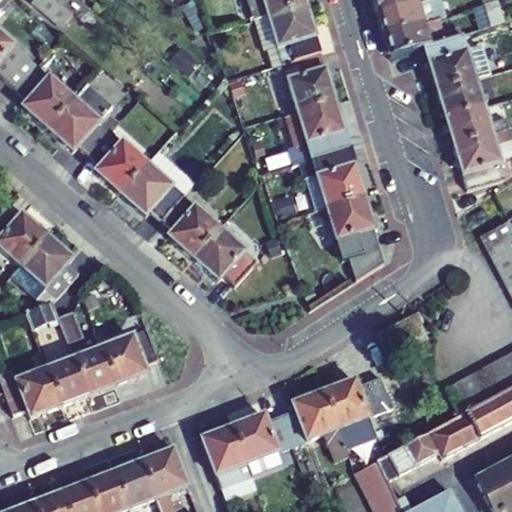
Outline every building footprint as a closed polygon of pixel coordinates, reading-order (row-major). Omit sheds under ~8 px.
[(57,5),(50,0),(32,0),(34,1),(30,6),(61,31),(72,18),(61,9),(57,5)] [(68,0),(61,0),(57,5),(61,9),(68,0)] [(305,8),(302,0),(246,0),(253,24),(305,8)] [(433,0),(370,0),(377,19),(434,2),(433,0)] [(440,22),(434,2),(377,19),(383,39),(438,22),(440,22)] [(503,25),(496,3),(492,4),(483,6),(484,9),(490,29),(503,25)] [(320,56),(305,8),(253,24),(268,72),(281,68),(320,56)] [(490,29),(484,9),(473,12),(479,32),(490,29)] [(389,60),(423,50),(461,38),(460,32),(449,35),(448,34),(442,35),(438,22),(383,39),(389,60)] [(37,70),(0,37),(0,80),(15,95),(37,70)] [(481,49),(466,53),(461,38),(423,50),(436,93),(474,81),(489,77),(481,49)] [(334,104),(320,56),(281,68),(296,116),(334,104)] [(73,103),(37,70),(15,95),(26,104),(22,110),(47,132),(73,103)] [(483,109),(474,81),(436,93),(444,121),(483,109)] [(111,111),(86,88),(73,103),(47,132),(72,155),(77,149),(88,159),(110,135),(117,126),(106,116),(111,111)] [(349,152),(334,104),(296,116),(288,118),(297,150),(287,153),(291,169),(299,167),(310,163),(349,152)] [(488,126),(483,109),(444,121),(453,149),(508,132),(504,121),(488,126)] [(511,143),(508,132),(453,149),(466,193),(505,182),(499,162),(511,158),(511,148),(510,143),(511,143)] [(146,167),(110,135),(88,159),(99,169),(94,175),(119,197),(146,167)] [(363,200),(349,152),(310,163),(315,178),(322,201),(315,203),(318,213),(325,211),(363,200)] [(193,188),(157,155),(146,167),(183,200),(193,188)] [(315,178),(310,163),(299,167),(304,182),(315,178)] [(183,200),(146,167),(119,197),(145,220),(150,214),(161,224),(183,200)] [(219,232),(183,200),(161,224),(172,234),(167,239),(192,262),(219,232)] [(379,251),(363,200),(325,211),(337,252),(340,263),(379,251)] [(46,239),(21,217),(16,223),(4,213),(0,217),(0,252),(20,269),(46,239)] [(511,239),(511,232),(508,225),(480,239),(487,252),(511,239)] [(256,265),(219,232),(192,262),(217,284),(223,279),(235,289),(256,265)] [(71,262),(46,239),(20,269),(56,302),(74,282),(78,277),(67,267),(71,262)] [(511,256),(511,239),(487,252),(494,266),(511,256)] [(340,263),(337,252),(330,254),(334,265),(340,263)] [(511,272),(511,256),(494,266),(501,279),(511,272)] [(56,302),(20,269),(11,279),(45,309),(52,306),(56,302)] [(511,289),(511,272),(501,279),(508,292),(511,289)] [(52,306),(45,309),(25,316),(31,333),(58,322),(57,320),(52,306)] [(424,324),(419,313),(374,336),(388,363),(408,353),(412,360),(426,353),(421,345),(429,341),(421,326),(424,324)] [(83,342),(73,314),(57,320),(58,322),(68,348),(83,342)] [(157,364),(146,334),(100,352),(115,389),(146,377),(143,370),(157,364)] [(115,389),(100,352),(73,362),(87,399),(115,389)] [(511,360),(510,356),(497,363),(511,391),(511,360)] [(87,399),(73,362),(46,372),(60,410),(87,399)] [(511,391),(497,363),(484,371),(499,399),(511,391)] [(499,399),(484,371),(471,378),(486,406),(499,399)] [(60,410),(46,372),(15,384),(11,373),(0,376),(0,388),(11,418),(12,420),(26,415),(29,422),(60,410)] [(486,406),(471,378),(458,385),(473,413),(486,406)] [(381,381),(357,390),(354,383),(323,395),(337,432),(393,411),(381,381)] [(473,413),(458,385),(445,392),(460,420),(473,413)] [(375,465),(385,484),(438,457),(441,462),(480,441),(511,423),(511,391),(499,399),(486,406),(473,413),(460,420),(437,432),(375,465)] [(337,432),(323,395),(291,407),(294,414),(280,419),(292,450),(324,437),(334,465),(347,460),(337,432)] [(292,450),(280,419),(266,425),(264,418),(232,430),(246,467),(277,455),(292,450)] [(246,467),(232,430),(201,442),(215,479),(220,492),(251,480),(246,467)] [(187,490),(173,452),(142,464),(156,502),(158,507),(159,511),(172,511),(169,503),(167,498),(187,490)] [(282,468),(277,455),(246,467),(251,480),(282,468)] [(511,511),(511,461),(473,482),(489,511),(511,511)] [(129,511),(156,502),(142,464),(115,475),(128,511),(129,511)] [(375,465),(355,476),(370,502),(374,511),(398,511),(394,503),(385,484),(375,465)] [(128,511),(115,475),(87,485),(97,511),(128,511)] [(256,493),(251,480),(220,492),(225,505),(256,493)] [(97,511),(87,485),(60,495),(66,511),(97,511)] [(167,498),(169,503),(189,495),(187,490),(167,498)] [(459,511),(449,493),(414,511),(410,511),(404,499),(394,503),(398,511),(459,511)] [(66,511),(60,495),(33,506),(35,511),(66,511)]
